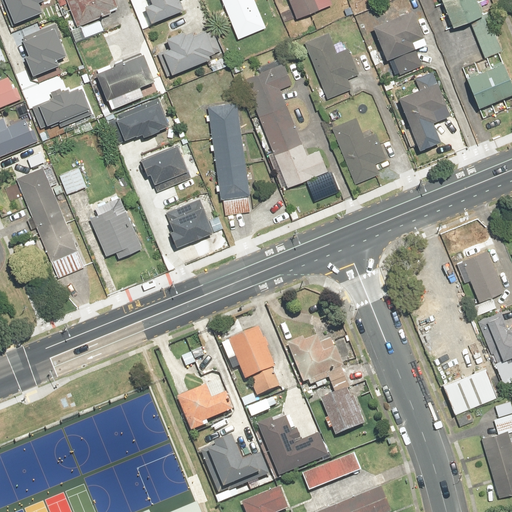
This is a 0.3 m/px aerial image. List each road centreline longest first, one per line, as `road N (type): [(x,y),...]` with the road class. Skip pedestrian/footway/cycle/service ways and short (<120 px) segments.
road 1 (secondary): [(0,378),(340,240)]
road 2 (unclassified): [(442,511),(401,378),(340,240)]
road 3 (secondary): [(340,240),(511,169)]
